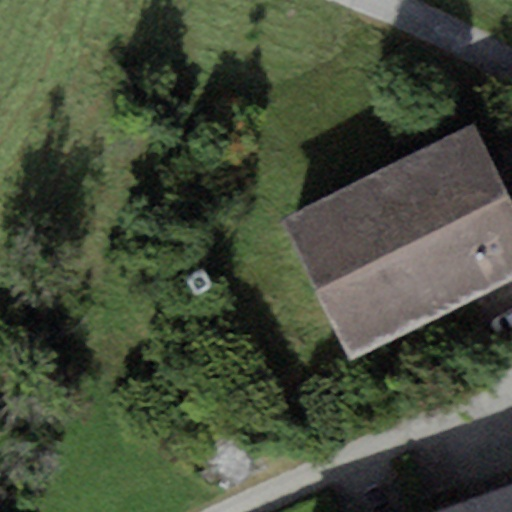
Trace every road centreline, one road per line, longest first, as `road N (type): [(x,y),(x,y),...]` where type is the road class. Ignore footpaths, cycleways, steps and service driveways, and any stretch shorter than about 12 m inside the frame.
road 1 (residential): [(186,511),(511,376)]
road 2 (residential): [(362,0),(445,30),(511,68)]
